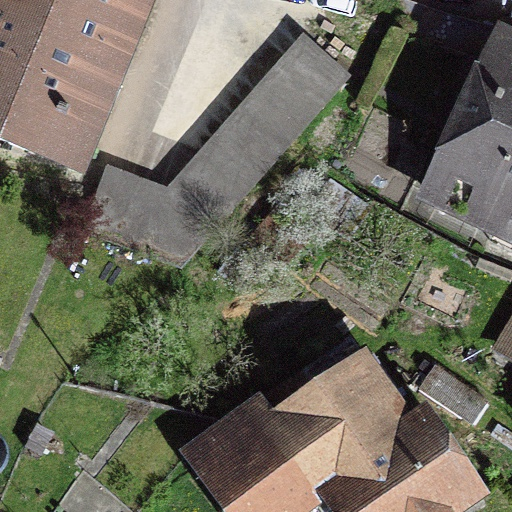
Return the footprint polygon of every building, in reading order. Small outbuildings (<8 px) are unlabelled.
[(150,0),(0,0),(0,139),(81,171),(150,0)] [(511,42),(496,34),(467,96),(481,102),(435,203),(511,239),(511,42)] [(180,267),(347,78),(304,39),(167,194),(107,171),(84,231),(180,267)] [(278,268),(305,238),(279,214),(252,244),(278,268)] [(511,330),(498,352),(511,360),(511,330)] [(190,455),(229,511),(301,511),(325,495),(336,511),(453,511),(477,496),(475,492),(499,476),(452,431),(440,440),(425,419),(408,430),(362,364),(316,397),(302,376),(190,455)] [(487,403),(435,367),(419,390),(471,426),(487,403)]
